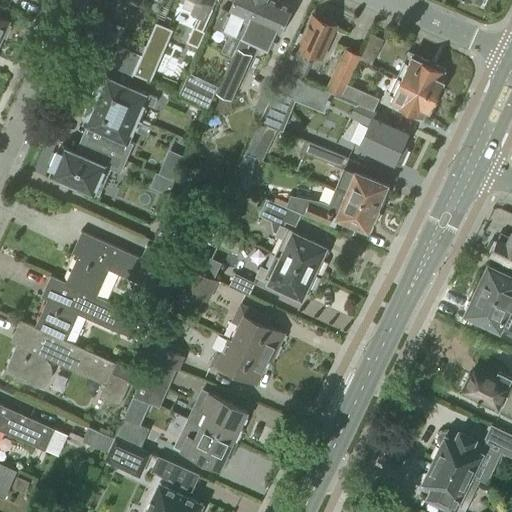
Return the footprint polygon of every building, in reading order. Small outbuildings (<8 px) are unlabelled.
[(124,0),(121,7),(131,12),(135,0),(124,0)] [(145,0),(135,0),(131,12),(139,16),(145,0)] [(184,0),(181,7),(201,16),(195,27),(202,30),(212,8),(209,7),(212,0),(184,0)] [(232,0),(221,25),(231,30),(240,34),(255,0),(232,0)] [(255,0),(240,34),(252,40),(273,49),(285,21),(283,20),(289,6),(278,1),(278,0),(255,0)] [(306,57),(308,51),(321,57),(335,25),(333,24),(335,21),(322,16),(321,19),(311,14),(303,34),(300,32),(283,69),(302,78),(311,59),(306,57)] [(0,37),(8,19),(0,15),(0,37)] [(108,20),(99,16),(93,30),(101,34),(108,20)] [(149,81),(171,30),(155,22),(141,53),(132,73),(149,81)] [(231,55),(236,44),(240,34),(231,30),(228,38),(227,38),(221,50),(231,55)] [(385,39),(373,33),(361,58),(373,64),(385,39)] [(245,51),(251,39),(240,34),(236,44),(231,55),(215,92),(230,99),(238,81),(241,83),(246,71),(243,70),(250,53),(245,51)] [(132,75),(132,73),(141,53),(119,43),(109,65),(132,75)] [(331,90),(340,95),(359,55),(345,48),(325,88),(331,90)] [(396,76),(400,78),(436,95),(443,80),(439,79),(443,70),(444,68),(436,64),(435,66),(426,62),(427,59),(408,50),(402,61),(407,63),(400,78),(396,76)] [(331,90),(302,78),(283,69),(274,89),(325,110),(331,90)] [(178,93),(207,107),(217,85),(188,71),(178,93)] [(90,96),(138,117),(144,102),(153,105),(157,96),(105,73),(102,79),(98,77),(90,96)] [(428,110),(436,95),(400,78),(396,76),(389,91),(386,90),(381,101),(420,119),(421,116),(421,117),(425,108),(428,110)] [(382,96),(349,82),(343,95),(376,109),(382,96)] [(138,117),(90,96),(82,115),(86,116),(83,122),(104,131),(99,143),(127,155),(133,142),(128,140),(138,117)] [(359,145),(393,161),(399,163),(407,146),(401,144),(407,132),(387,122),(390,117),(357,102),(351,115),(369,124),(359,145)] [(250,144),(266,149),(274,126),(259,120),(250,144)] [(344,168),(344,167),(348,158),(307,141),(303,151),(344,168)] [(58,181),(75,189),(77,185),(99,194),(110,168),(120,172),(126,159),(88,142),(83,154),(62,145),(60,151),(56,149),(49,166),(52,168),(50,173),(60,178),(58,181)] [(158,173),(173,179),(178,167),(163,160),(158,173)] [(344,168),(335,189),(375,205),(376,204),(380,203),(382,197),(380,193),(384,183),(353,170),(344,167),(344,168)] [(251,175),(236,168),(229,183),(248,191),(251,175)] [(288,206),(299,211),(331,224),(334,215),(366,228),(370,218),(374,217),(376,211),(374,207),(375,205),(335,189),(329,203),(322,200),(293,195),(288,206)] [(183,233),(195,206),(174,197),(162,224),(183,233)] [(263,210),(294,223),(299,211),(288,206),(268,198),(263,210)] [(274,253),(280,255),(316,272),(324,257),(320,255),(325,246),(285,227),(280,224),(276,232),(274,236),(281,239),(274,253)] [(108,268),(170,295),(170,296),(186,261),(146,243),(140,256),(80,230),(80,231),(81,231),(75,245),(81,247),(66,281),(65,282),(96,295),(108,268)] [(494,239),(489,250),(491,251),(490,253),(511,263),(511,230),(511,231),(509,236),(501,232),(498,238),(497,238),(496,240),(494,239)] [(280,255),(274,253),(267,268),(261,265),(256,275),(300,296),(305,287),(309,288),(316,272),(280,255)] [(478,276),(472,287),(477,289),(510,304),(511,299),(511,275),(488,264),(481,277),(478,276)] [(190,266),(180,288),(208,301),(218,280),(190,266)] [(234,272),(228,284),(248,294),(254,282),(234,272)] [(50,292),(35,325),(35,326),(66,340),(66,339),(78,313),(119,332),(119,331),(129,336),(131,332),(140,336),(148,318),(96,295),(65,282),(66,281),(50,274),(49,275),(50,275),(44,289),(50,292)] [(471,299),(465,312),(497,328),(498,329),(499,328),(511,334),(511,306),(509,306),(510,304),(477,289),(472,287),(471,289),(467,297),(471,299)] [(231,319),(238,323),(231,338),(268,356),(271,358),(283,332),(257,320),(260,312),(239,302),(231,319)] [(117,362),(66,339),(66,340),(35,326),(35,325),(19,318),(18,319),(19,320),(13,334),(19,336),(4,370),(3,369),(3,370),(36,386),(40,386),(44,385),(48,380),(52,373),(52,367),(50,363),(48,360),(46,359),(47,357),(104,383),(107,384),(113,372),(117,362)] [(268,356),(231,338),(227,336),(220,353),(217,351),(209,365),(227,373),(229,369),(256,381),(268,356)] [(156,343),(150,358),(176,368),(178,369),(184,355),(156,343)] [(168,387),(176,368),(150,358),(142,377),(168,387)] [(511,382),(507,380),(510,375),(498,368),(495,374),(475,365),(469,376),(467,375),(462,386),(464,387),(463,389),(479,397),(479,396),(496,404),(497,401),(502,404),(501,407),(511,412),(511,382)] [(113,372),(107,384),(104,383),(99,395),(119,404),(130,380),(113,372)] [(193,404),(187,417),(233,439),(233,438),(246,410),(208,392),(200,407),(193,404)] [(55,428),(0,403),(0,427),(46,449),(55,428)] [(149,427),(123,416),(114,436),(140,447),(149,427)] [(187,417),(173,445),(181,449),(219,467),(225,454),(230,456),(237,441),(233,438),(233,439),(187,417)] [(511,434),(492,424),(485,437),(511,450),(511,434)] [(107,451),(113,438),(88,426),(82,440),(107,451)] [(440,443),(441,443),(433,459),(479,480),(480,479),(470,474),(484,446),(472,441),(474,438),(459,430),(457,434),(448,430),(446,432),(445,431),(444,431),(443,431),(441,432),(440,432),(438,434),(438,436),(437,437),(437,438),(438,439),(438,441),(439,442),(440,443)] [(151,452),(140,447),(114,436),(103,460),(119,467),(127,450),(147,459),(151,452)] [(197,511),(202,503),(186,495),(189,488),(190,489),(198,473),(158,456),(157,457),(151,470),(174,481),(170,488),(158,482),(147,506),(144,511),(197,511)] [(433,459),(425,474),(418,477),(420,485),(419,487),(428,492),(426,496),(451,508),(449,511),(463,511),(479,480),(433,459)] [(18,470),(0,462),(0,495),(5,498),(18,470)] [(16,475),(11,486),(24,492),(28,481),(16,475)]
